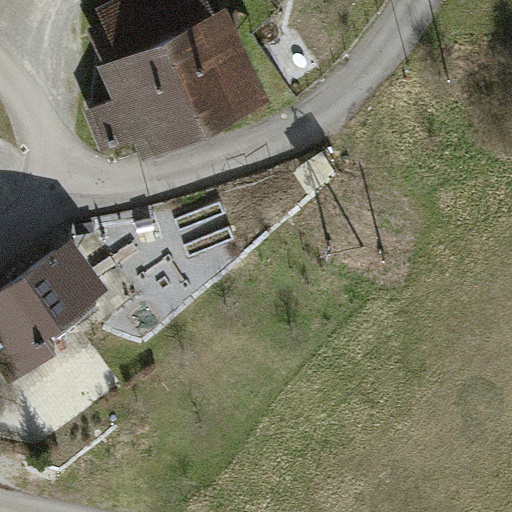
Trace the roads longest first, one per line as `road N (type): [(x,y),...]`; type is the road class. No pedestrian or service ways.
road 1 (residential): [(0,234),(12,221),(73,201),(262,166),(328,127),(429,0)]
road 2 (track): [(0,58),(73,201)]
